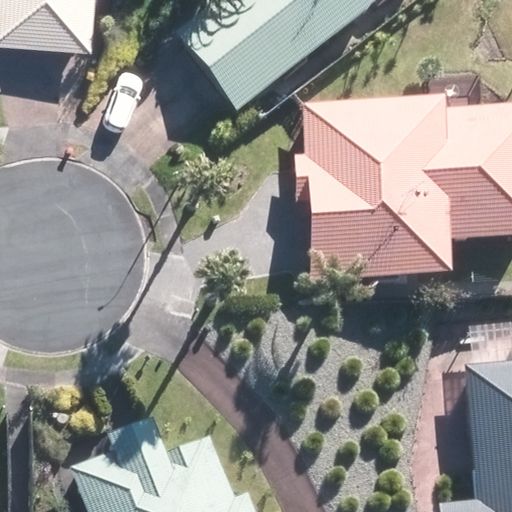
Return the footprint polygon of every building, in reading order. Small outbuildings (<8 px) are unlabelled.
[(0,0),(0,49),(93,53),(95,0),(0,0)] [(234,123),(387,0),(230,0),(173,46),(234,123)] [(511,112),(299,109),(298,164),(284,163),(283,213),(304,213),(303,291),(441,293),(442,247),(511,247),(511,112)] [(511,511),(511,363),(462,366),(469,504),(443,505),(443,511),(511,511)] [(84,511),(257,511),(254,502),(234,510),(205,437),(160,455),(146,420),(61,455),(84,511)]
